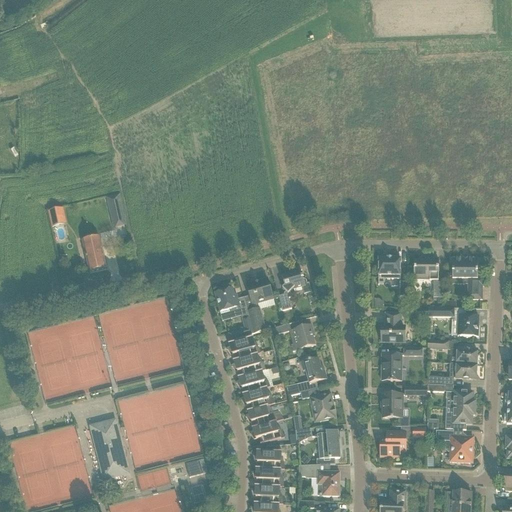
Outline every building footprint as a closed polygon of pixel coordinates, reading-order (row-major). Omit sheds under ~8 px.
[(119,196),(110,198),(114,216),(123,214),(119,196)] [(62,209),(48,212),(52,227),(59,226),(66,224),(64,219),(62,209)] [(89,273),(106,269),(99,237),(82,241),(89,273)] [(468,260),(468,258),(462,258),(462,260),(452,260),(452,272),(450,272),(450,278),(453,278),(453,285),(467,285),(467,300),(482,300),(482,287),(483,287),(483,279),(478,279),(478,260),(468,260)] [(392,259),(386,259),(378,259),(378,286),(379,286),(379,285),(383,285),(385,279),(400,279),(400,259),(392,259)] [(438,283),(438,260),(426,260),(426,262),(414,262),(414,279),(429,279),(429,280),(434,281),(433,298),(437,298),(437,304),(443,304),(443,298),(444,298),(444,283),(438,283)] [(302,277),(300,270),(290,273),(291,275),(282,277),(284,286),(282,289),(286,292),(284,293),(286,295),(279,297),(279,299),(280,304),(281,304),(283,311),(291,308),(288,298),(292,295),(290,293),(292,291),(302,288),(304,295),(311,293),(309,284),(307,284),(306,280),(304,279),(303,280),(302,277)] [(267,279),(266,279),(264,278),(261,279),(260,281),(246,285),(252,306),(273,300),(279,299),(279,297),(278,295),(272,297),(267,279)] [(399,297),(407,297),(407,282),(399,282),(399,297)] [(229,313),(236,311),(237,315),(241,314),(245,330),(229,334),(231,341),(254,335),(248,313),(244,298),(238,300),(238,299),(235,300),(232,289),(215,294),(220,313),(229,311),(229,313)] [(428,318),(428,309),(416,309),(416,318),(428,318)] [(454,317),(454,310),(428,309),(428,318),(454,318),(454,320),(458,321),(457,337),(478,338),(479,317),(465,317),(454,317)] [(259,310),(248,313),(254,335),(266,331),(259,310)] [(402,315),(396,315),(386,315),(386,328),(382,328),(382,343),(405,343),(406,326),(402,326),(402,315)] [(277,335),(291,331),(289,324),(275,328),(277,335)] [(313,338),(315,337),(311,326),(294,330),(299,351),(315,346),(313,338)] [(258,345),(255,342),(254,338),(228,345),(230,345),(230,348),(226,350),(230,357),(231,356),(236,354),(238,360),(233,362),(257,355),(261,354),(261,351),(259,348),(258,345)] [(428,341),(427,350),(449,350),(449,342),(428,341)] [(422,357),(423,349),(404,349),(403,356),(422,357)] [(451,350),(451,356),(457,356),(456,365),(476,366),(477,364),(477,363),(477,359),(477,358),(477,351),(463,351),(457,350),(451,350)] [(262,362),(259,359),(257,355),(233,362),(234,362),(235,365),(231,367),(235,373),(236,373),(241,371),(243,377),(238,379),(260,373),(259,372),(266,370),(264,366),(262,362)] [(309,356),(297,359),(299,365),(301,364),(309,362),(310,362),(309,356)] [(402,356),(392,356),(382,356),(381,382),(390,382),(390,383),(403,383),(402,356)] [(323,367),(321,368),(318,359),(310,362),(309,362),(301,364),(303,373),(305,372),(309,385),(327,380),(323,367)] [(450,378),(450,379),(453,379),(462,380),(476,380),(476,373),(477,372),(477,368),(476,367),(476,366),(456,365),(450,364),(450,378)] [(267,381),(265,377),(260,373),(238,379),(239,379),(240,381),(236,384),(240,390),(246,388),(247,394),(242,395),(242,396),(266,389),(265,388),(270,387),(270,385),(267,381)] [(428,378),(428,386),(442,386),(442,378),(428,378)] [(301,395),(306,393),(304,383),(286,388),(289,397),(301,394),(301,395)] [(427,397),(427,389),(405,388),(405,397),(427,397)] [(272,397),(270,394),(266,389),(242,396),(244,396),(244,398),(240,401),(244,407),(245,407),(251,405),(252,411),(247,412),(247,413),(269,406),(275,404),(275,402),(274,399),(272,397)] [(473,394),(459,393),(446,393),(446,398),(450,398),(450,401),(453,401),(453,409),(475,410),(475,403),(472,403),(473,394)] [(334,409),(331,394),(319,397),(310,399),(314,424),(328,422),(328,419),(335,418),(335,416),(336,416),(334,409)] [(404,396),(391,395),(381,395),(381,409),(383,409),(383,419),(403,419),(404,396)] [(278,412),(274,413),(269,406),(247,413),(248,413),(249,415),(245,418),(249,424),(250,424),(250,423),(255,422),(257,428),(252,429),(276,423),(276,422),(283,420),(278,412)] [(474,416),(475,410),(453,409),(453,416),(449,416),(447,417),(446,430),(453,430),(453,431),(466,431),(466,425),(471,425),(472,416),(474,416)] [(427,429),(438,430),(438,421),(428,420),(427,429)] [(116,424),(115,424),(114,422),(109,423),(110,425),(91,430),(98,455),(100,455),(106,477),(125,472),(120,450),(122,449),(116,424)] [(279,428),(277,425),(276,423),(252,429),(252,430),(253,429),(254,432),(250,434),(254,441),(254,440),(260,439),(261,445),(260,445),(270,443),(284,438),(284,435),(282,432),(279,428)] [(301,424),(294,425),(295,432),(303,431),(301,424)] [(405,446),(405,439),(413,439),(413,444),(426,444),(426,430),(417,430),(417,428),(401,428),(401,434),(387,434),(387,440),(381,446),(381,458),(399,458),(399,446),(405,446)] [(309,439),(312,439),(311,430),(303,431),(295,432),(297,446),(299,444),(302,442),(306,440),(309,439)] [(337,432),(317,435),(319,460),(320,460),(320,466),(335,465),(335,459),(339,459),(337,432)] [(451,438),(451,432),(436,432),(436,438),(439,442),(445,442),(445,450),(448,453),(449,453),(449,463),(470,464),(472,462),(473,439),(451,438)] [(280,453),(266,452),(256,452),(258,452),(257,455),(253,456),(255,464),(255,463),(261,463),(261,469),(256,469),(280,471),(280,470),(285,470),(285,467),(284,463),(283,459),(280,453)] [(203,460),(186,464),(189,477),(207,473),(203,460)] [(340,473),(320,473),(320,466),(299,467),(300,477),(305,478),(307,480),(316,479),(316,486),(318,486),(318,488),(318,492),(320,493),(322,495),(322,497),(339,497),(339,496),(341,495),(341,490),(339,489),(340,473)] [(280,473),(280,471),(256,469),(256,470),(257,470),(257,472),(252,474),(254,481),(255,481),(260,481),(260,487),(255,487),(278,488),(284,488),(284,486),(284,482),(282,477),(280,473)] [(278,488),(255,487),(256,487),(256,490),(251,491),(253,498),(254,498),(260,498),(259,504),(254,504),(276,505),(283,505),(283,501),(283,498),(281,493),(278,490),(278,488)] [(405,511),(405,492),(390,491),(390,503),(381,503),(380,511),(402,511),(403,511),(405,511)] [(470,511),(471,494),(453,493),(452,511),(470,511)]
